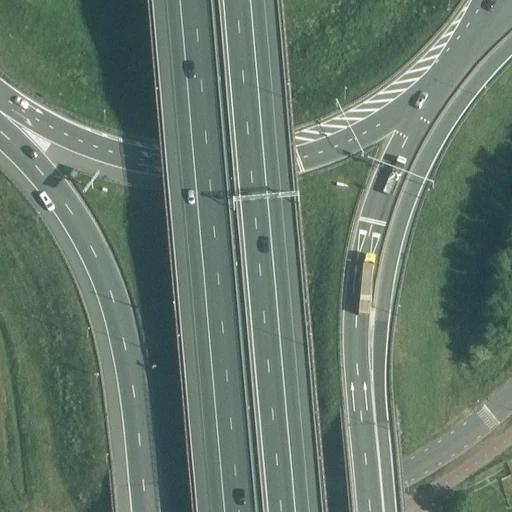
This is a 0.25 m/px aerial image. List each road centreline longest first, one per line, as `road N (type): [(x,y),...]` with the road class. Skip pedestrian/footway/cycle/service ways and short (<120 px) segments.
road 1 (motorway): [(189,0),(235,511)]
road 2 (motorway): [(287,511),(242,0)]
road 3 (trunk): [(0,107),(94,145),(229,162),(331,145),(435,85)]
road 4 (motorway): [(0,109),(59,190),(120,326),(144,511)]
road 5 (motorway): [(361,425),(405,204),(460,103),(511,44)]
road 6 (motorway): [(361,425),(360,271),(385,184),(435,85)]
road 7 (secondary): [(319,511),(399,482),(475,437),(511,402)]
